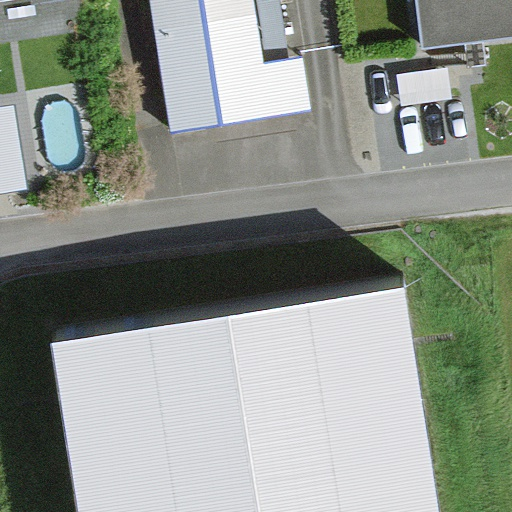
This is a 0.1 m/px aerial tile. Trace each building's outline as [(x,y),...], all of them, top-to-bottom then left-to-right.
[(87,0),(0,0),(0,40),(46,34),(42,6),(87,0)] [(281,0),(149,0),(169,134),(310,114),(302,60),(291,61),(281,0)] [(511,0),(412,0),(420,54),(511,42),(511,0)] [(0,180),(26,176),(13,97),(0,98),(0,180)] [(452,511),(415,266),(56,321),(85,511),(452,511)]
